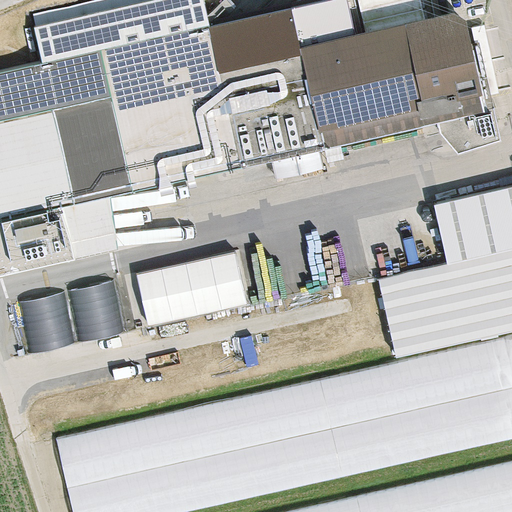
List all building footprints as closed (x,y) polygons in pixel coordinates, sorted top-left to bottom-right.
[(484,13),(367,36),(359,0),(319,0),(220,22),(215,0),(159,0),(39,26),(46,61),(0,70),(0,223),(390,137),(385,116),(500,94),(484,13)] [(511,190),(443,205),(455,263),(511,250),(511,190)] [(151,320),(252,298),(240,245),(140,267),(151,320)] [(71,287),(20,296),(29,348),(125,331),(116,277),(70,284),(71,287)] [(511,511),(511,332),(24,434),(48,511),(511,511)]
